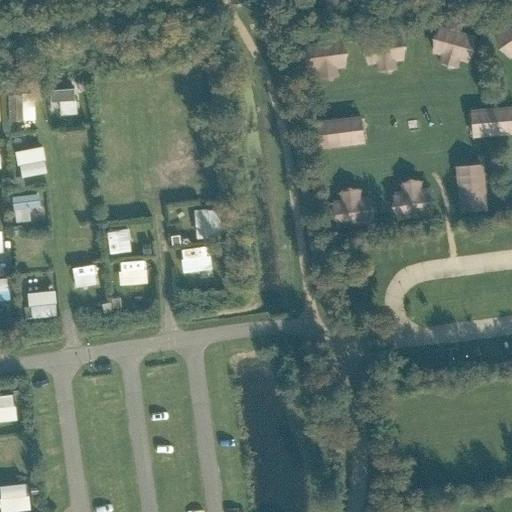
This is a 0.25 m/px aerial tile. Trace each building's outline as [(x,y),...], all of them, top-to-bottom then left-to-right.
[(415,56),(401,57),(403,87),(418,86),(418,93),(441,91),(441,88),(445,88),(446,90),(468,89),(468,82),(482,80),(480,51),(465,52),(465,45),(442,47),(442,49),(437,49),(437,47),(415,49),(415,56)] [(142,76),(106,110),(126,130),(141,116),(142,117),(150,109),(149,108),(161,96),(142,76)] [(22,79),(12,79),(12,88),(13,88),(22,87),(22,86),(22,79)] [(182,129),(172,177),(199,183),(209,134),(182,129)] [(458,145),(429,152),(442,201),(471,193),(458,145)] [(141,243),(127,246),(133,275),(147,272),(149,279),(171,274),(171,272),(175,270),(176,273),(198,268),(197,261),(211,258),(205,229),(190,232),(189,225),(167,230),(167,232),(162,233),(162,231),(140,236),(141,243)] [(495,396),(480,398),(485,427),(499,425),(501,432),(511,429),(511,385),(493,388),(495,396)]
